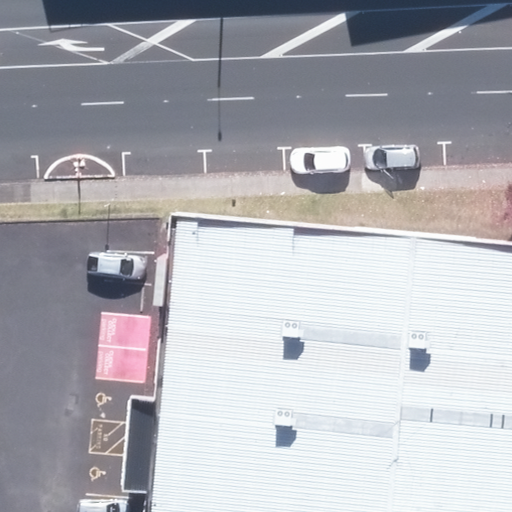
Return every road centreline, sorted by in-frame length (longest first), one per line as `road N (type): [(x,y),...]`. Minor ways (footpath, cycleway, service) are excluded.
road 1 (secondary): [(393,35),(0,49)]
road 2 (secondary): [(511,60),(393,35)]
